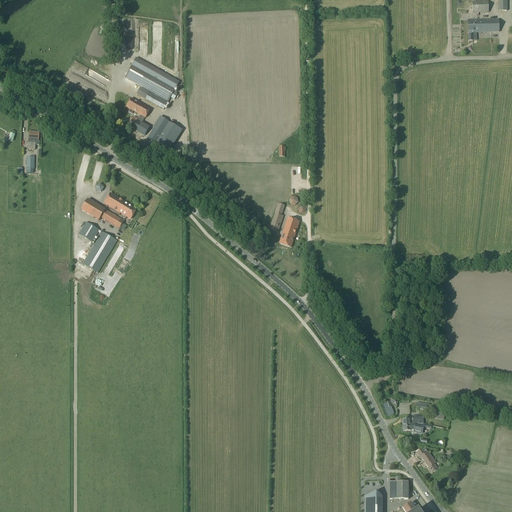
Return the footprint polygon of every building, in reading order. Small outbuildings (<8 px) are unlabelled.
[(471,0),(471,9),(484,9),(484,5),(479,5),(479,1),(485,1),(484,0),(471,0)] [(507,12),(506,0),(498,0),(498,12),(507,12)] [(467,21),(468,27),(468,33),(472,33),(499,33),(499,21),(467,21)] [(137,54),(145,54),(146,29),(138,29),(137,54)] [(179,82),(136,58),(125,78),(150,92),(145,100),(163,111),(167,104),(167,103),(164,101),(168,103),(170,98),(174,100),(177,95),(173,93),(179,82)] [(150,110),(131,99),(126,108),(130,110),(129,112),(132,114),(133,112),(145,119),(150,110)] [(163,120),(164,119),(160,117),(148,139),(167,150),(179,129),(168,123),(163,120)] [(128,128),(144,137),(149,128),(133,119),(128,128)] [(39,134),(29,133),(27,150),(35,151),(35,146),(39,146),(39,142),(38,142),(39,134)] [(34,158),(26,158),(26,178),(34,178),(34,170),(34,158)] [(278,173),(266,173),(266,198),(278,198),(278,173)] [(136,210),(110,194),(104,205),(130,220),(136,210)] [(272,221),(271,225),(268,224),(266,230),(269,231),(269,232),(277,234),(283,217),(281,217),(284,207),(277,204),(274,214),(272,213),(275,204),(249,195),(243,213),(269,221),(269,220),(272,221)] [(88,200),(81,211),(99,221),(101,218),(119,229),(124,222),(105,211),(105,210),(88,200)] [(318,205),(319,227),(329,227),(329,214),(328,214),(328,205),(318,205)] [(279,245),(290,248),(299,222),(288,219),(279,245)] [(92,243),(99,231),(86,223),(78,235),(92,243)] [(102,233),(88,256),(83,265),(97,274),(117,241),(102,233)] [(118,245),(108,264),(113,267),(115,263),(113,262),(121,247),(118,245)] [(428,405),(420,404),(419,411),(426,412),(428,405)] [(446,411),(435,409),(433,415),(444,418),(446,411)] [(410,420),(402,421),(402,426),(413,425),(418,425),(423,426),(423,425),(426,426),(431,427),(431,426),(423,425),(422,416),(412,417),(412,420),(410,420)] [(403,432),(408,432),(411,431),(414,431),(413,432),(422,434),(423,426),(418,425),(413,425),(402,426),(403,432)] [(421,458),(429,469),(433,466),(430,461),(432,460),(427,453),(424,449),(422,450),(422,449),(416,453),(420,459),(421,458)] [(408,500),(408,483),(390,483),(390,500),(408,500)] [(365,497),(364,511),(381,511),(382,497),(381,498),(376,502),(365,497)]
